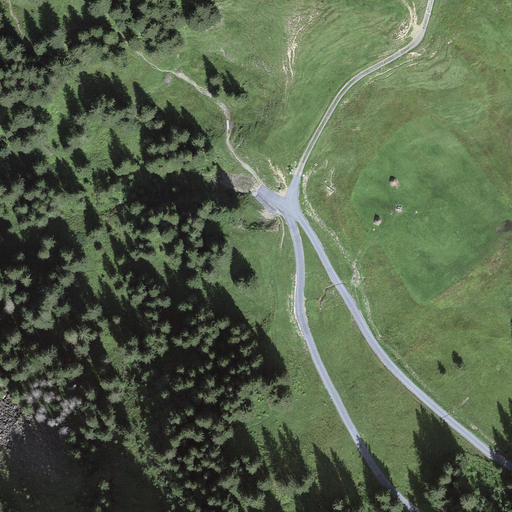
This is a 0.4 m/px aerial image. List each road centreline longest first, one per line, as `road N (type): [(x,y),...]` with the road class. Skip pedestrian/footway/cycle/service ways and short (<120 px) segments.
road 1 (track): [(511,467),(381,354),(290,204)]
road 2 (track): [(290,204),(301,317),(315,355),(369,460),(417,511)]
road 3 (track): [(290,204),(337,98),(413,44),(431,0)]
